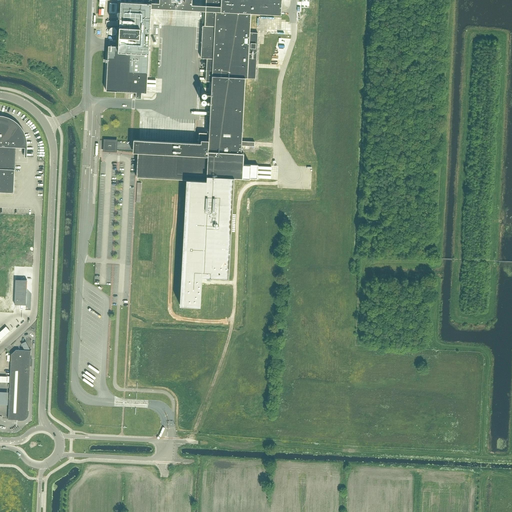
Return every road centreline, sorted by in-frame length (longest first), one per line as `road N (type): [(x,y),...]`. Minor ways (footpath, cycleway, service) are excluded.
road 1 (secondary): [(45,427),(53,145),(31,108),(0,95)]
road 2 (unclassified): [(196,442),(56,435)]
